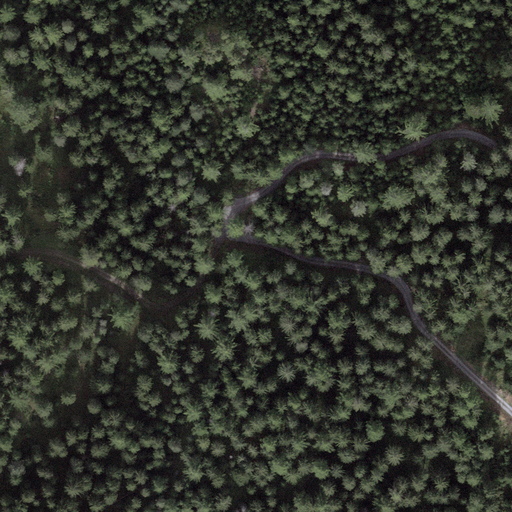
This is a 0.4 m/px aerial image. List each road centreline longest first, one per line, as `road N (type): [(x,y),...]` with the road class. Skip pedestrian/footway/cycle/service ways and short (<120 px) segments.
road 1 (track): [(511,156),(457,133),(377,159),(319,153),(229,206),(218,222),(236,238),(389,275),(432,339),(511,413)]
road 2 (track): [(236,238),(160,306),(50,253),(0,247)]
